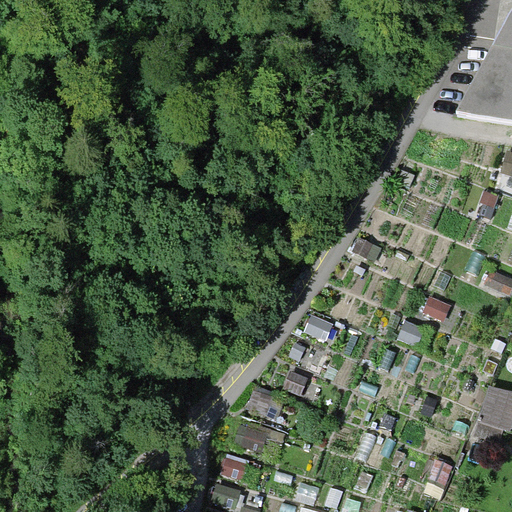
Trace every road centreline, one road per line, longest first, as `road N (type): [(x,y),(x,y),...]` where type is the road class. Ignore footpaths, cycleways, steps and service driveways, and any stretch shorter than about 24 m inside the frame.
road 1 (residential): [(192,432),(294,314),(473,0)]
road 2 (residential): [(192,432),(98,511)]
